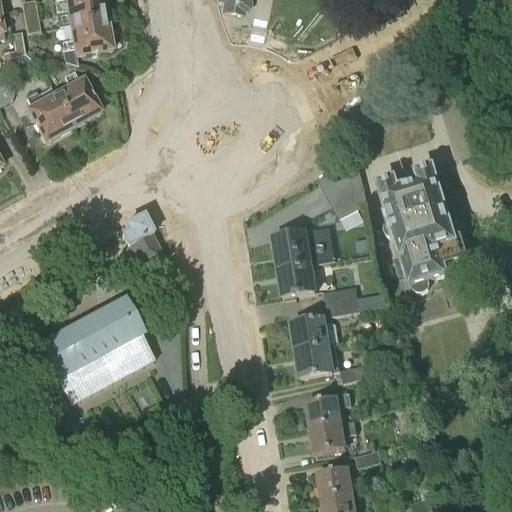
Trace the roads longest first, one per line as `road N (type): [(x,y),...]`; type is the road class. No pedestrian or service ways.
road 1 (tertiary): [(258,511),(207,179)]
road 2 (secondary): [(345,73),(483,0)]
road 3 (secondary): [(175,144),(93,191),(77,215)]
